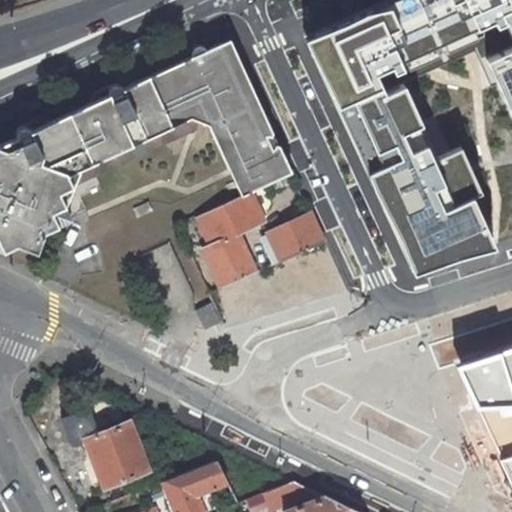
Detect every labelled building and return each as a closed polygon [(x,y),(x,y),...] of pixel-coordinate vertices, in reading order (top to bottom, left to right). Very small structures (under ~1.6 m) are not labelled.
[(2,0),(0,1),(0,13),(36,3),(43,0),(2,0)] [(404,257),(482,222),(471,195),(478,190),(459,144),(451,148),(435,155),(404,82),(476,48),(511,125),(511,0),(386,0),(304,38),(404,257)] [(209,53),(207,49),(206,47),(202,44),(199,44),(196,45),(193,47),(191,50),(191,53),(192,56),(123,88),(120,84),(115,82),(96,91),(99,98),(97,105),(89,102),(85,112),(72,118),(59,124),(49,121),(47,128),(39,126),(36,119),(21,126),(18,128),(17,132),(17,136),(20,143),(7,149),(0,146),(0,241),(13,246),(17,244),(28,248),(41,242),(45,231),(59,225),(52,211),(60,192),(73,186),(197,129),(200,121),(209,124),(229,169),(236,165),(242,177),(235,181),(241,195),(250,191),(292,171),(279,144),(277,144),(276,138),(275,136),(273,135),(271,134),(270,134),(269,134),(268,134),(267,134),(266,134),(261,123),(268,119),(234,47),(222,42),(219,43),(217,50),(209,53)] [(209,53),(217,50),(219,43),(207,49),(209,53)] [(72,118),(85,112),(89,102),(49,121),(59,124),(72,118)] [(271,134),(273,135),(273,132),(268,119),(261,123),(266,134),(267,134),(268,134),(269,134),(270,134),(271,134)] [(236,165),(229,169),(235,181),(242,177),(236,165)] [(52,211),(59,225),(72,219),(66,205),(73,186),(60,192),(52,211)] [(260,214),(250,191),(241,195),(197,216),(211,245),(202,249),(220,288),(257,271),(244,243),(238,231),(236,225),(260,214)] [(310,212),(267,232),(281,260),(323,240),(310,212)] [(263,219),(260,214),(236,225),(238,231),(263,219)] [(257,271),(281,260),(267,232),(244,243),(257,271)] [(0,242),(4,250),(13,246),(0,241),(0,242)] [(38,251),(41,242),(28,248),(38,251)] [(206,327),(222,320),(212,301),(197,308),(206,327)] [(511,349),(465,365),(511,481),(511,349)] [(97,433),(88,408),(62,419),(72,444),(86,439),(105,487),(149,471),(130,420),(97,433)] [(235,452),(217,459),(228,481),(265,467),(235,452)] [(228,482),(228,481),(217,459),(164,480),(177,511),(185,511),(213,501),(208,489),(228,482)] [(270,510),(316,492),(293,481),(264,493),(270,510)] [(289,511),(356,511),(324,496),(288,510),(289,511)] [(185,511),(217,511),(218,511),(213,501),(185,511)]
